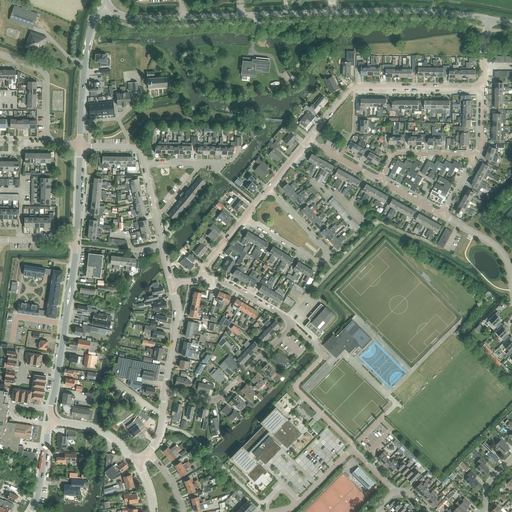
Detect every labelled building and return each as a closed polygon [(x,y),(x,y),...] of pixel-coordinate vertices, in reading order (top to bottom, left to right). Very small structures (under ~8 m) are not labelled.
[(38,14),(14,5),(9,20),(33,28),(38,14)] [(47,37),(31,32),(25,47),(42,53),(46,42),(46,41),(47,37)] [(96,54),(95,62),(100,62),(106,63),(106,66),(110,66),(110,60),(107,60),(107,55),(105,55),(105,54),(100,54),(100,55),(96,54)] [(256,60),(244,58),(242,75),(254,76),(255,70),(267,71),(268,59),(256,57),(256,60)] [(342,62),(342,75),(351,75),(351,62),(346,62),(346,61),(345,61),(345,62),(342,62)] [(361,76),(368,76),(368,67),(364,67),(364,62),(359,62),(359,69),(361,69),(361,76)] [(380,72),(383,72),(383,65),(380,65),(380,67),(377,67),(377,62),(374,62),(374,76),(380,76),(380,75),(380,72)] [(415,66),(415,72),(418,72),(418,76),(425,76),(425,63),(422,63),(419,63),(419,66),(415,66)] [(437,63),(437,77),(443,77),(443,76),(443,73),(447,73),(447,66),(444,66),(444,68),(440,68),(440,63),(437,63)] [(386,65),(383,65),(383,72),(386,72),(386,76),(386,77),(392,77),(393,64),(390,64),(390,69),(386,69),(386,65)] [(406,64),(406,77),(412,77),(413,72),(415,72),(415,66),(412,66),(412,69),(409,69),(409,64),(406,64)] [(447,66),(447,73),(449,73),(449,77),(449,78),(456,78),(456,65),(454,65),(454,70),(449,70),(449,66),(447,66)] [(298,80),(292,68),(287,70),(293,83),(298,80)] [(166,77),(152,78),(152,77),(154,77),(154,72),(147,72),(147,77),(148,77),(148,78),(148,88),(167,87),(166,77)] [(335,90),(338,88),(332,76),(324,80),(331,92),(334,90),(335,91),(336,90),(335,90)] [(494,83),(494,89),(508,89),(508,86),(504,86),(504,82),(506,82),(506,80),(498,79),(498,82),(495,82),(495,83),(494,83)] [(89,88),(88,88),(88,91),(91,91),(91,96),(97,96),(96,91),(98,91),(98,86),(100,86),(100,82),(92,83),(92,82),(89,82),(89,86),(89,88)] [(133,93),(138,92),(137,82),(128,83),(129,91),(133,90),(133,93)] [(463,100),(463,104),(458,104),(458,107),(471,107),(471,106),(472,106),(472,104),(473,103),(473,101),(472,100),(471,100),(471,95),(460,95),(460,100),(463,100)] [(322,107),(327,100),(322,96),(321,98),(320,97),(312,105),(311,104),(309,107),(316,113),(319,110),(318,110),(320,106),(322,107)] [(365,112),(368,112),(368,98),(362,98),(361,98),(361,104),(358,104),(358,110),(361,111),(361,107),(365,107),(365,112)] [(386,98),(380,98),(380,112),(383,112),(383,107),(387,107),(387,111),(390,111),(390,104),(387,104),(387,99),(386,99),(386,98)] [(428,113),(431,113),(431,99),(425,99),(425,100),(425,104),(422,104),(422,111),(425,111),(425,109),(428,109),(428,113)] [(390,104),(390,111),(396,111),(396,113),(399,113),(399,100),(393,100),(393,101),(392,104),(390,104)] [(412,100),(412,113),(415,113),(415,111),(422,111),(422,104),(419,104),(419,101),(419,100),(412,100)] [(508,104),(508,101),(494,101),(494,107),(495,107),(495,108),(498,108),(498,111),(505,111),(505,110),(505,108),(503,108),(503,104),(508,104)] [(311,110),(306,105),(303,109),(307,112),(301,120),(307,124),(311,119),(312,119),(314,116),(309,112),(311,110)] [(506,114),(508,114),(508,110),(505,110),(505,111),(498,111),(498,113),(494,113),(494,114),(493,114),(493,120),(506,120),(506,114)] [(364,120),(361,120),(361,126),(375,126),(375,123),(369,123),(369,121),(372,121),(372,117),(364,117),(364,120)] [(458,120),(458,122),(461,122),(463,122),(463,126),(461,126),(459,126),(459,127),(459,129),(466,129),(466,127),(470,127),(470,126),(471,126),(471,120),(458,120)] [(375,126),(361,126),(361,133),(364,133),(364,136),(366,136),(371,136),(371,133),(372,133),(372,129),(375,129),(375,126)] [(457,136),(456,136),(456,139),(470,139),(470,133),(469,133),(469,132),(466,132),(466,129),(459,129),(459,132),(457,132),(457,136)] [(389,144),(396,144),(396,130),(393,130),(393,134),(394,134),(394,136),(389,136),(388,136),(388,135),(385,134),(384,140),(385,141),(389,141),(389,144)] [(399,130),(396,130),(396,144),(402,144),(402,141),(405,141),(405,135),(402,135),(402,136),(398,136),(398,134),(399,130)] [(408,141),(408,144),(415,144),(415,131),(413,131),(412,136),(408,136),(408,135),(405,135),(405,141),(408,141)] [(429,132),(425,132),(425,140),(428,140),(428,145),(435,145),(435,132),(432,132),(432,137),(429,137),(429,132)] [(438,132),(435,132),(435,145),(442,145),(442,141),(445,141),(445,132),(442,132),(442,137),(438,137),(438,132)] [(292,143),(296,138),(290,133),(283,141),(290,146),(292,143)] [(491,136),(491,139),(492,139),(493,139),(493,140),(493,143),(498,143),(505,143),(505,140),(504,140),(504,136),(506,136),(506,133),(493,133),(493,136),(492,136),(491,136)] [(352,141),(349,146),(352,148),(351,150),(357,153),(363,141),(365,139),(366,136),(364,136),(359,136),(359,139),(361,140),(358,145),(352,141)] [(198,137),(195,137),(195,145),(197,145),(197,154),(203,154),(204,146),(204,144),(200,144),(200,142),(198,142),(198,137)] [(231,147),(228,147),(227,154),(233,155),(234,147),(235,147),(235,146),(242,146),(242,138),(235,138),(235,142),(231,142),(231,147)] [(363,141),(357,153),(362,156),(364,153),(366,154),(369,149),(366,147),(365,149),(363,148),(366,142),(363,141)] [(275,150),(277,147),(269,142),(267,145),(273,149),(268,155),(274,159),(275,159),(278,161),(282,156),(275,150)] [(369,149),(366,154),(368,156),(366,159),(372,162),(379,149),(380,147),(378,146),(377,148),(374,152),(375,152),(374,154),(371,152),(372,150),(369,149)] [(489,146),(487,152),(501,157),(501,154),(497,153),(497,154),(495,153),(496,149),(489,146)] [(379,149),(372,162),(378,165),(381,158),(377,156),(378,154),(379,155),(381,151),(379,149)] [(45,153),(45,163),(48,163),(48,165),(54,165),(54,157),(51,157),(51,153),(47,153),(47,152),(45,152),(45,153)] [(489,160),(487,162),(494,166),(497,162),(498,159),(500,159),(501,157),(487,152),(485,158),(489,160)] [(310,171),(318,157),(312,154),(309,161),(313,163),(312,165),(311,164),(308,170),(310,171)] [(102,168),(108,168),(108,164),(109,156),(102,156),(102,159),(99,159),(99,165),(99,166),(100,166),(100,167),(101,167),(101,168),(102,168)] [(133,157),(127,157),(126,167),(136,167),(136,160),(132,160),(133,157)] [(318,157),(311,169),(313,171),(316,167),(315,166),(315,165),(320,167),(323,160),(318,157)] [(259,165),(255,170),(264,178),(269,172),(266,170),(265,168),(267,166),(261,160),(258,158),(255,161),(259,165)] [(316,179),(319,180),(322,175),(329,163),(323,160),(320,167),(323,169),(322,171),(322,170),(319,174),(316,179)] [(398,160),(391,173),(395,175),(396,173),(398,169),(401,170),(402,168),(404,163),(398,160)] [(406,160),(404,163),(402,168),(399,173),(403,175),(407,167),(411,168),(413,164),(406,160)] [(415,160),(413,164),(411,168),(407,175),(411,177),(414,171),(416,167),(420,168),(422,163),(415,160)] [(429,167),(432,169),(435,164),(428,160),(421,173),(425,175),(429,167)] [(437,160),(435,164),(432,169),(428,176),(432,179),(438,167),(441,169),(444,164),(437,160)] [(444,164),(441,169),(438,173),(442,175),(447,167),(450,169),(452,164),(446,160),(444,164)] [(455,160),(452,164),(450,169),(447,173),(451,175),(456,167),(459,169),(461,164),(455,160)] [(492,169),(493,169),(494,166),(487,162),(486,164),(483,163),(480,168),(492,175),(493,173),(491,171),(492,169)] [(329,163),(322,175),(324,177),(327,173),(326,172),(327,171),(331,173),(334,166),(329,163)] [(494,176),(492,175),(480,168),(477,174),(483,177),(487,179),(488,176),(493,179),(494,176)] [(337,179),(335,183),(337,184),(344,172),(339,169),(335,175),(339,178),(338,179),(337,179)] [(415,179),(414,182),(419,184),(422,178),(416,175),(417,173),(414,171),(411,177),(415,179)] [(336,187),(335,188),(338,190),(342,182),(341,181),(342,179),(346,182),(350,175),(344,172),(337,184),(336,187)] [(244,187),(252,193),(259,185),(254,181),(256,178),(250,173),(245,179),(249,182),(244,187)] [(477,174),(474,179),(486,186),(487,184),(484,181),(483,182),(482,181),(483,177),(477,174)] [(93,179),(93,180),(94,182),(93,184),(107,185),(107,182),(108,182),(105,181),(105,182),(102,182),(102,179),(105,179),(105,176),(97,175),(97,178),(94,178),(93,179)] [(343,194),(345,196),(348,190),(355,178),(350,175),(346,182),(350,184),(349,185),(348,185),(346,189),(343,194)] [(126,183),(125,184),(126,187),(131,186),(139,184),(138,179),(132,180),(132,176),(126,176),(126,177),(126,180),(130,181),(131,183),(127,184),(127,183),(126,183)] [(446,184),(444,187),(449,190),(453,183),(440,176),(438,180),(446,184)] [(195,182),(201,187),(205,182),(199,177),(195,182)] [(355,178),(348,190),(351,191),(353,188),(352,187),(353,185),(357,188),(361,181),(355,178)] [(415,192),(419,184),(414,182),(406,178),(404,181),(412,186),(410,189),(415,192)] [(485,188),(486,186),(474,179),(470,185),(474,187),(473,188),(479,192),(480,190),(477,188),(479,184),(481,185),(481,186),(482,187),(485,188)] [(201,187),(195,182),(192,187),(197,191),(201,187)] [(287,184),(282,188),(286,193),(296,184),(295,182),(290,186),(287,184)] [(445,197),(449,190),(444,187),(436,183),(434,187),(442,191),(440,194),(445,197)] [(296,184),(286,193),(290,197),(296,193),(293,190),(298,185),(296,184)] [(362,205),(365,200),(372,187),(367,184),(363,191),(367,193),(366,195),(365,194),(362,200),(358,198),(357,201),(362,205)] [(197,191),(192,187),(189,190),(188,190),(187,191),(194,196),(195,195),(197,191)] [(374,197),(378,190),(372,187),(365,200),(368,201),(370,197),(369,196),(370,195),(374,197)] [(465,195),(477,202),(478,200),(478,199),(475,197),(474,198),(473,197),(475,193),(477,194),(478,193),(472,189),(471,191),(468,189),(465,195)] [(142,196),(140,190),(132,192),(133,195),(130,195),(127,195),(128,199),(142,196)] [(373,205),(376,207),(383,193),(378,190),(374,197),(378,199),(377,201),(376,200),(373,205)] [(437,201),(441,204),(445,197),(440,194),(433,190),(430,194),(438,198),(437,201)] [(193,198),(194,196),(187,191),(185,194),(184,193),(183,195),(193,204),(196,201),(193,198)] [(298,195),(296,193),(290,197),(294,202),(304,193),(303,191),(298,195)] [(306,194),(304,193),(294,202),(299,206),(307,199),(304,196),(306,194)] [(389,196),(383,193),(376,207),(378,208),(378,207),(381,203),(380,203),(381,201),(385,203),(389,196)] [(191,207),(193,204),(183,195),(181,197),(181,198),(179,200),(186,206),(187,204),(191,207)] [(476,204),(477,202),(465,195),(462,200),(469,204),(471,200),(472,201),(472,202),(476,204)] [(241,205),(244,203),(237,198),(231,206),(236,210),(241,205)] [(387,217),(389,218),(399,202),(393,199),(389,205),(393,208),(392,209),(391,209),(387,217)] [(176,205),(182,210),(184,207),(185,207),(186,206),(179,200),(178,202),(179,202),(176,205)] [(469,204),(462,200),(459,206),(471,213),(472,210),(469,208),(468,209),(467,208),(469,204)] [(219,210),(221,208),(222,209),(224,206),(219,202),(215,206),(219,210)] [(404,205),(399,202),(389,218),(392,220),(396,212),(395,211),(396,209),(400,212),(404,205)] [(307,205),(302,210),(306,215),(316,205),(314,203),(309,208),(307,205)] [(178,215),(182,210),(176,205),(172,210),(178,215)] [(316,205),(306,215),(310,219),(315,214),(313,212),(318,207),(316,205)] [(404,205),(400,212),(404,214),(403,216),(402,215),(400,219),(403,220),(409,208),(404,205)] [(459,206),(456,211),(458,213),(457,214),(457,216),(460,217),(461,217),(464,212),(470,215),(471,213),(459,206)] [(104,209),(91,208),(90,214),(94,214),(94,217),(100,218),(103,218),(103,215),(103,212),(104,212),(104,209)] [(133,210),(131,211),(132,214),(134,214),(135,216),(136,216),(137,219),(143,217),(143,214),(146,214),(144,208),(136,210),(136,209),(133,210)] [(415,211),(409,208),(403,220),(405,222),(407,218),(406,217),(407,216),(411,218),(415,211)] [(178,215),(172,210),(168,215),(174,220),(178,215)] [(218,217),(227,225),(232,218),(228,215),(229,214),(223,210),(218,217)] [(315,214),(310,219),(314,223),(324,214),(322,212),(317,217),(315,214)] [(53,213),(50,213),(50,215),(45,215),(45,218),(45,227),(48,227),(48,229),(50,228),(50,227),(50,218),(53,218),(53,213)] [(417,231),(418,229),(425,217),(419,213),(416,220),(420,222),(419,224),(418,224),(413,233),(415,234),(417,230),(417,231)] [(324,214),(314,223),(318,228),(321,226),(323,223),(321,221),(326,216),(324,214)] [(89,220),(89,226),(97,227),(99,227),(102,227),(102,224),(99,224),(100,218),(94,217),(93,220),(89,220)] [(136,229),(140,228),(148,226),(147,220),(144,220),(143,217),(137,219),(137,222),(134,222),(136,229)] [(427,226),(430,220),(425,217),(418,229),(421,230),(423,226),(422,226),(423,224),(427,226)] [(429,230),(425,237),(427,238),(436,223),(430,220),(427,226),(431,229),(430,230),(429,230)] [(436,223),(427,238),(432,241),(434,237),(432,236),(434,233),(433,232),(434,230),(438,233),(442,226),(436,223)] [(210,228),(212,230),(208,236),(214,241),(219,235),(218,235),(221,231),(213,225),(210,228)] [(325,229),(322,232),(326,236),(336,227),(334,225),(329,230),(327,227),(325,229)] [(150,232),(148,226),(140,228),(141,231),(137,232),(137,235),(150,232)] [(336,227),(326,236),(330,241),(335,236),(337,234),(335,232),(335,231),(337,229),(336,227)] [(247,231),(240,243),(245,246),(246,246),(248,243),(249,240),(253,235),(247,231)] [(96,236),(101,236),(101,234),(88,232),(87,238),(92,239),(91,242),(98,242),(98,240),(96,239),(96,236)] [(142,236),(143,239),(141,240),(142,243),(149,241),(148,238),(151,238),(150,232),(137,235),(138,237),(142,236)] [(335,236),(330,241),(334,245),(344,236),(342,234),(337,239),(335,236)] [(254,243),(258,238),(253,235),(249,240),(254,243)] [(207,241),(202,236),(198,241),(201,244),(194,252),(200,257),(207,249),(205,247),(207,244),(205,243),(207,241)] [(344,236),(334,245),(338,250),(343,245),(341,242),(346,238),(344,236)] [(254,251),(251,255),(253,257),(258,249),(259,247),(263,241),(258,238),(254,243),(257,245),(254,251)] [(263,241),(259,247),(264,250),(268,244),(263,241)] [(231,245),(225,253),(228,255),(229,253),(232,250),(238,253),(240,250),(236,248),(231,245)] [(269,260),(271,261),(278,250),(272,247),(269,252),(272,254),(269,260)] [(283,253),(278,250),(271,261),(273,262),(276,257),(279,259),(283,253)] [(236,263),(239,265),(243,258),(246,254),(244,253),(243,252),(240,256),(236,263)] [(85,268),(84,273),(86,273),(86,277),(89,277),(88,281),(93,281),(93,279),(95,280),(96,277),(100,278),(102,264),(102,261),(103,259),(103,254),(88,253),(87,268),(85,268)] [(282,260),(279,266),(281,267),(288,256),(283,253),(279,259),(282,260)] [(186,262),(184,265),(190,270),(194,264),(192,263),(195,259),(189,254),(186,258),(184,261),(186,262)] [(130,257),(130,258),(129,270),(131,271),(132,266),(135,266),(135,268),(138,268),(139,261),(136,261),(136,258),(134,258),(134,257),(133,256),(132,256),(130,257)] [(288,256),(281,267),(283,269),(286,263),(290,265),(293,259),(288,256)] [(234,262),(228,258),(226,261),(224,264),(226,265),(223,269),(228,272),(233,265),(232,265),(234,262)] [(293,281),(296,276),(303,265),(298,262),(294,268),(294,270),(294,271),(295,272),(295,273),(291,279),(293,281)] [(241,265),(240,268),(238,270),(236,269),(232,274),(237,278),(244,267),(241,265)] [(303,265),(296,276),(298,278),(301,272),(304,274),(308,268),(303,265)] [(247,268),(244,267),(237,278),(243,281),(246,275),(243,274),(245,271),(247,268)] [(307,276),(304,281),(306,282),(313,271),(308,268),(304,274),(307,276)] [(55,276),(54,281),(61,282),(63,271),(53,270),(53,273),(52,275),(55,276)] [(248,277),(246,275),(243,281),(248,284),(254,273),(252,271),(248,277)] [(254,273),(248,284),(253,287),(256,281),(259,283),(262,277),(259,276),(257,279),(255,277),(257,274),(254,273)] [(262,285),(259,290),(264,293),(270,282),(268,281),(266,280),(263,278),(260,283),(262,285)] [(288,287),(291,288),(294,283),(287,279),(286,281),(290,284),(288,287)] [(149,296),(145,297),(146,301),(158,298),(157,294),(164,293),(162,286),(159,287),(158,282),(153,283),(155,292),(151,293),(152,295),(152,296),(150,296),(149,296)] [(273,284),(270,282),(264,293),(269,297),(272,291),(270,289),(273,284)] [(53,288),(51,288),(50,293),(59,295),(61,284),(60,284),(54,283),(53,288)] [(81,287),(80,292),(83,293),(83,296),(88,297),(88,294),(94,295),(94,294),(95,289),(81,287)] [(272,291),(269,297),(274,300),(281,289),(278,287),(276,290),(275,289),(274,292),(272,291)] [(281,289),(274,300),(279,303),(283,297),(284,295),(281,293),(283,290),(281,289)] [(219,291),(216,298),(220,300),(217,307),(219,308),(225,294),(219,291)] [(57,305),(58,305),(59,295),(50,293),(49,298),(51,299),(50,304),(57,305)] [(225,294),(219,308),(221,309),(224,301),(228,303),(231,296),(225,294)] [(234,306),(233,307),(233,309),(235,310),(234,312),(236,313),(239,309),(238,308),(242,302),(237,299),(233,305),(234,306)] [(158,302),(153,303),(155,311),(160,310),(159,309),(167,307),(166,301),(163,302),(163,301),(158,302)] [(242,302),(238,308),(239,309),(242,311),(240,315),(241,316),(242,316),(244,312),(248,305),(242,302)] [(310,320),(305,326),(311,332),(318,338),(323,332),(321,330),(334,315),(325,307),(324,307),(321,304),(308,318),(310,320)] [(78,305),(77,311),(86,312),(94,314),(94,312),(97,313),(97,310),(91,309),(91,306),(87,305),(87,307),(78,305)] [(248,305),(244,312),(248,314),(245,318),(247,319),(250,315),(249,315),(253,309),(248,305)] [(50,306),(49,311),(47,311),(46,314),(46,316),(56,318),(57,307),(50,306)] [(253,309),(249,315),(250,315),(253,317),(251,322),(253,323),(255,318),(258,312),(253,309)] [(190,310),(189,316),(196,318),(197,313),(202,314),(202,312),(203,312),(198,311),(190,310)] [(502,319),(499,316),(500,314),(497,311),(489,320),(498,329),(503,324),(500,321),(502,319)] [(107,315),(94,312),(94,314),(91,324),(109,328),(112,316),(107,315)] [(154,321),(151,320),(150,325),(156,327),(158,321),(166,323),(167,317),(159,315),(156,315),(155,320),(155,319),(154,321)] [(222,324),(221,325),(228,326),(232,319),(230,317),(228,320),(226,318),(222,324)] [(272,324),(268,319),(266,321),(275,331),(279,326),(277,324),(279,322),(276,319),(272,324)] [(201,325),(199,324),(188,321),(187,328),(200,331),(201,325)] [(268,328),(266,330),(271,335),(275,331),(266,321),(264,324),(268,328)] [(351,321),(344,329),(350,335),(351,335),(356,339),(354,341),(358,344),(362,349),(370,340),(351,321)] [(507,334),(509,332),(506,329),(507,327),(504,324),(496,332),(505,341),(509,336),(507,334)] [(75,327),(74,334),(84,336),(85,332),(86,329),(90,330),(91,327),(83,325),(82,329),(75,327)] [(145,325),(145,329),(150,330),(149,333),(153,334),(152,338),(157,339),(157,337),(164,338),(165,333),(157,331),(156,331),(156,328),(145,325)] [(241,331),(234,325),(230,328),(237,335),(241,331)] [(187,328),(185,335),(191,337),(192,333),(200,335),(199,341),(205,342),(206,338),(207,335),(201,334),(202,331),(200,331),(187,328)] [(259,328),(257,330),(266,339),(268,338),(269,338),(271,336),(271,335),(266,330),(264,332),(259,328)] [(350,335),(344,329),(336,337),(333,335),(323,345),(336,358),(345,349),(349,353),(358,344),(354,341),(356,339),(351,335),(350,335)] [(262,343),(266,339),(257,330),(255,332),(258,335),(260,336),(257,339),(262,343)] [(511,336),(503,345),(509,351),(506,354),(509,357),(511,353),(511,336)] [(218,344),(221,347),(226,341),(222,337),(218,344)] [(89,349),(88,354),(95,356),(98,342),(90,341),(79,339),(78,343),(70,341),(69,347),(77,348),(77,347),(89,349)] [(46,349),(47,349),(48,347),(47,346),(47,341),(39,340),(39,342),(37,342),(37,345),(39,345),(38,349),(46,350),(46,349)] [(197,351),(199,341),(193,340),(192,343),(184,341),(183,348),(196,351),(197,351)] [(247,340),(245,343),(254,352),(258,347),(254,342),(251,345),(250,343),(247,340)] [(245,343),(243,345),(247,349),(245,351),(250,356),(254,352),(245,343)] [(250,356),(245,351),(243,353),(234,345),(232,347),(237,351),(246,360),(250,356)] [(480,348),(488,356),(491,353),(483,345),(480,348)] [(192,353),(195,353),(196,351),(183,348),(181,354),(191,357),(192,353)] [(7,351),(7,354),(9,354),(8,359),(17,361),(18,359),(19,357),(18,356),(17,356),(17,355),(16,355),(16,352),(7,351)] [(237,351),(235,353),(239,358),(237,360),(241,365),(246,360),(237,351)] [(27,363),(33,364),(35,354),(26,352),(25,358),(28,359),(27,363)] [(161,360),(162,354),(150,352),(150,355),(153,356),(153,359),(161,360)] [(290,363),(278,352),(271,359),(282,371),(286,367),(289,364),(290,363)] [(204,357),(201,362),(207,363),(212,354),(206,353),(204,357)] [(35,354),(33,364),(39,365),(40,361),(42,361),(43,355),(35,354)] [(98,356),(95,356),(88,354),(85,354),(83,366),(96,368),(98,356)] [(77,363),(77,362),(80,363),(81,357),(78,356),(70,355),(68,361),(77,363)] [(118,357),(117,366),(154,373),(157,374),(159,365),(118,357)] [(230,376),(235,371),(235,370),(239,366),(231,357),(226,362),(224,360),(219,365),(226,371),(225,371),(230,376)] [(496,358),(493,361),(499,367),(502,363),(496,358)] [(4,362),(4,367),(7,368),(6,368),(13,369),(13,366),(16,366),(17,366),(18,363),(17,363),(17,361),(8,359),(7,363),(4,362)] [(179,367),(189,369),(191,362),(191,360),(187,359),(187,361),(180,360),(179,367)] [(200,374),(205,365),(200,364),(194,373),(200,374)] [(265,374),(269,378),(271,380),(272,379),(276,375),(276,374),(274,372),(275,372),(266,364),(261,369),(266,374),(265,374)] [(154,373),(117,366),(116,368),(113,367),(112,372),(115,372),(115,376),(136,381),(137,377),(142,378),(143,378),(153,380),(154,373)] [(6,368),(5,377),(15,378),(15,376),(16,376),(16,374),(16,373),(15,373),(15,372),(12,372),(13,369),(6,368)] [(219,383),(224,378),(222,376),(224,374),(218,368),(211,375),(219,383)] [(14,390),(12,400),(40,404),(41,400),(42,400),(46,376),(35,374),(32,391),(14,388),(14,390)] [(256,374),(251,380),(255,384),(253,387),(257,390),(264,383),(263,381),(256,374)] [(5,377),(4,385),(10,386),(11,383),(13,384),(13,383),(14,383),(15,383),(15,380),(15,378),(5,377)] [(176,377),(175,385),(186,387),(187,386),(190,386),(191,382),(188,381),(188,380),(176,377)] [(140,388),(141,389),(142,382),(130,380),(129,386),(140,388)] [(214,385),(207,383),(207,385),(199,383),(197,390),(209,392),(210,389),(213,390),(214,385)] [(246,384),(241,390),(246,394),(245,395),(249,399),(255,392),(246,384)] [(140,388),(139,393),(142,393),(142,395),(145,395),(146,393),(154,395),(155,389),(147,387),(147,388),(144,387),(143,389),(141,389),(140,388)] [(9,422),(7,422),(6,422),(10,395),(8,394),(8,391),(0,389),(0,443),(22,456),(22,455),(33,461),(34,454),(23,452),(24,447),(18,446),(18,444),(20,444),(21,438),(30,439),(32,426),(16,423),(13,423),(11,420),(9,421),(9,422)] [(290,409),(298,400),(288,391),(278,401),(282,405),(284,404),(290,409)] [(62,403),(71,405),(72,397),(75,398),(75,396),(72,395),(72,394),(64,393),(62,403)] [(236,395),(231,400),(236,405),(235,405),(239,409),(240,411),(246,405),(245,403),(236,395)] [(174,402),(172,415),(173,415),(172,420),(178,422),(179,418),(180,418),(181,412),(180,412),(182,404),(174,402)] [(226,405),(222,410),(224,412),(228,417),(231,420),(235,415),(238,412),(234,409),(232,410),(226,405)] [(72,407),(71,415),(71,416),(80,417),(81,408),(72,407)] [(80,417),(88,418),(90,410),(81,408),(80,417)] [(198,417),(205,418),(206,410),(200,408),(198,417)] [(253,481),(265,468),(262,465),(264,463),(270,456),(271,457),(274,454),(273,453),(280,446),(282,444),(286,448),(300,433),(285,419),(274,408),(266,416),(260,423),(263,425),(243,446),(242,446),(231,457),(246,472),(245,473),(251,479),(253,481)] [(395,419),(402,412),(398,408),(391,415),(395,419)] [(218,435),(218,434),(220,433),(221,437),(224,437),(222,428),(220,429),(217,417),(210,419),(211,425),(212,425),(212,426),(210,427),(212,436),(218,435)] [(143,425),(139,419),(136,421),(138,424),(129,431),(131,434),(130,434),(132,436),(133,436),(141,430),(139,428),(143,425)] [(58,436),(57,447),(66,448),(66,439),(76,439),(76,433),(79,434),(80,431),(73,429),(68,428),(68,437),(66,437),(66,436),(58,436)] [(497,446),(505,454),(510,448),(505,444),(507,441),(502,436),(499,438),(502,441),(497,446)] [(492,448),(485,442),(482,445),(489,451),(489,450),(492,448)] [(163,451),(167,456),(177,447),(175,445),(170,450),(168,447),(163,451)] [(179,449),(177,447),(167,456),(171,461),(176,457),(174,454),(179,449)] [(488,457),(495,464),(499,460),(494,454),(496,452),(492,448),(489,450),(492,453),(488,457)] [(379,461),(383,465),(389,459),(386,457),(388,455),(384,451),(378,458),(380,460),(379,461)] [(57,457),(56,462),(57,462),(57,463),(62,464),(65,464),(66,464),(66,462),(70,463),(70,460),(75,461),(76,454),(65,454),(65,458),(57,457)] [(107,454),(104,484),(104,485),(105,485),(121,471),(122,472),(129,467),(126,463),(126,462),(120,456),(112,455),(112,454),(107,454)] [(477,468),(484,475),(489,470),(484,465),(487,462),(481,457),(478,461),(481,464),(477,468)] [(397,467),(396,467),(400,471),(409,462),(411,460),(410,458),(407,461),(406,462),(403,460),(399,465),(397,467)] [(392,462),(389,459),(383,465),(387,469),(396,460),(394,459),(392,460),(393,461),(392,462)] [(396,460),(387,469),(391,473),(396,467),(397,467),(399,465),(396,463),(397,462),(396,460)] [(188,461),(182,465),(180,462),(175,466),(178,471),(190,463),(188,461)] [(409,463),(409,462),(400,471),(404,475),(410,469),(407,466),(409,465),(409,466),(411,464),(409,463)] [(459,465),(466,472),(469,469),(462,462),(459,465)] [(181,476),(187,473),(185,470),(189,468),(188,467),(191,466),(190,463),(178,471),(181,476)] [(375,483),(358,467),(351,474),(368,490),(375,483)] [(404,475),(408,479),(417,470),(415,468),(413,470),(414,471),(413,472),(410,469),(404,475)] [(422,475),(419,472),(417,470),(408,479),(412,483),(414,480),(416,482),(422,475)] [(466,481),(474,488),(479,483),(474,478),(477,476),(471,471),(467,476),(469,478),(466,481)] [(124,479),(125,483),(133,480),(131,474),(123,477),(124,477),(122,478),(123,479),(124,479)] [(193,485),(193,484),(190,479),(184,481),(187,487),(193,485)] [(65,485),(64,491),(64,494),(68,494),(68,496),(75,496),(76,495),(79,495),(80,486),(83,486),(84,480),(74,480),(74,485),(65,485)] [(122,483),(118,485),(119,487),(123,486),(124,489),(134,486),(133,480),(125,483),(122,483)] [(419,481),(414,486),(416,487),(415,489),(419,493),(427,484),(426,482),(424,484),(421,482),(421,483),(419,481)] [(200,485),(199,482),(195,483),(193,484),(193,485),(187,487),(189,493),(195,490),(194,487),(200,485)] [(3,485),(1,488),(9,492),(6,499),(15,502),(15,503),(19,496),(16,495),(19,489),(6,483),(5,486),(3,485)] [(427,484),(419,493),(422,496),(428,490),(429,489),(427,487),(429,485),(427,484)] [(431,493),(428,490),(422,496),(426,500),(435,491),(433,490),(431,491),(432,492),(431,493)] [(435,491),(426,500),(430,504),(436,498),(437,497),(438,496),(436,494),(437,493),(435,491)] [(138,502),(137,494),(129,495),(128,493),(124,494),(125,502),(129,501),(130,503),(138,502)] [(439,499),(437,497),(436,498),(430,504),(434,508),(443,499),(441,497),(439,499)] [(0,511),(10,511),(14,504),(5,500),(5,501),(0,498),(0,511)] [(458,500),(457,502),(466,511),(470,507),(468,506),(471,504),(465,498),(463,500),(461,498),(458,500)] [(193,504),(195,510),(208,507),(207,505),(213,504),(212,499),(206,501),(193,504)] [(243,505),(250,511),(254,507),(247,501),(243,505)] [(392,511),(396,511),(403,505),(402,504),(402,503),(402,502),(401,502),(401,503),(399,501),(397,503),(394,501),(389,505),(392,508),(393,507),(395,509),(392,511)] [(456,509),(459,511),(464,511),(466,511),(457,502),(455,504),(457,506),(457,505),(459,506),(456,509)] [(490,511),(498,511),(503,508),(499,504),(498,504),(496,502),(491,507),(494,509),(490,511)]
